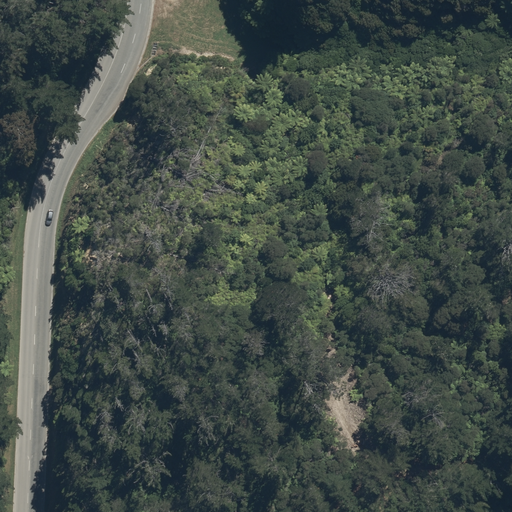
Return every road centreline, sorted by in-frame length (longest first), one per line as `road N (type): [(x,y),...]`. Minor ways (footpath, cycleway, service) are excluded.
road 1 (unclassified): [(126,0),(119,43),(45,203),(28,511)]
road 2 (track): [(511,437),(469,460),(366,479),(333,511)]
